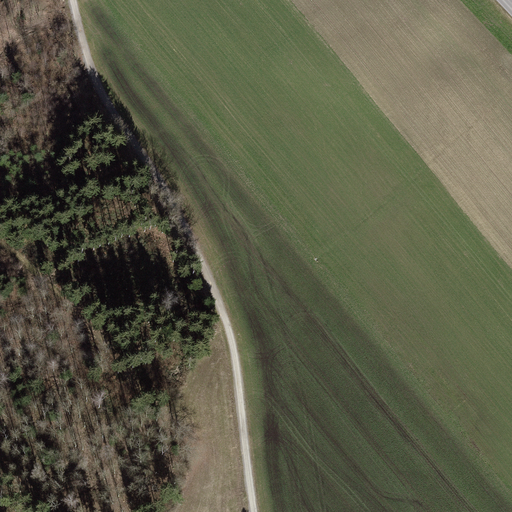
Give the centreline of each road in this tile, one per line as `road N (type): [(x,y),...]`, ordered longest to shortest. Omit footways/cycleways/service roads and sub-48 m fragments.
road 1 (track): [(254,511),(220,304),(161,180),(113,114),(73,0)]
road 2 (track): [(111,356),(90,324),(0,242)]
